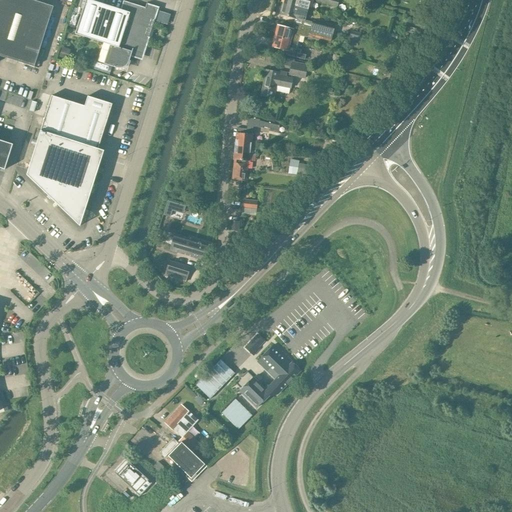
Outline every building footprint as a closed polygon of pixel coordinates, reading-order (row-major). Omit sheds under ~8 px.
[(0,0),(0,53),(6,55),(5,58),(34,67),(53,7),(32,0),(0,0)] [(146,34),(153,10),(146,8),(147,3),(145,8),(123,1),(121,10),(90,0),(85,0),(75,34),(112,46),(107,64),(104,63),(104,64),(117,68),(118,68),(120,68),(121,68),(122,68),(123,68),(124,67),(125,66),(126,66),(127,65),(128,64),(128,63),(129,62),(129,61),(132,52),(139,55),(146,34)] [(309,0),(283,0),(283,3),(307,9),(309,0)] [(304,21),(307,9),(283,3),(280,14),(304,21)] [(334,27),(313,21),(312,23),(311,28),(332,34),(334,27)] [(277,25),(275,36),(297,42),(299,36),(304,37),(305,35),(309,36),(311,28),(300,25),(299,25),(297,31),(292,29),(277,25)] [(330,41),(332,34),(311,28),(309,36),(330,41)] [(275,36),(272,47),(287,51),(285,55),(304,60),(306,56),(300,54),(301,50),(296,48),(297,42),(275,36)] [(307,67),(291,64),(289,74),(305,78),(307,67)] [(279,72),(266,70),(261,96),(274,98),(275,92),(288,95),(290,89),(292,79),(286,77),(287,72),(279,70),(279,72)] [(98,170),(104,151),(98,149),(112,104),(88,96),(84,106),(52,96),(27,175),(80,226),(98,170)] [(253,127),(259,128),(262,128),(262,127),(278,131),(279,127),(259,121),(259,119),(248,118),(246,129),(238,128),(237,132),(235,147),(251,148),(254,149),(254,142),(251,142),(253,127)] [(0,168),(5,170),(13,144),(0,140),(0,168)] [(249,162),(250,155),(255,155),(256,149),(254,149),(251,148),(235,147),(234,160),(232,179),(236,179),(235,184),(242,185),(242,180),(246,180),(248,162),(249,162)] [(308,165),(299,163),(297,172),(306,174),(308,165)] [(258,201),(244,200),(243,208),(257,209),(258,201)] [(239,222),(231,221),(230,230),(238,231),(239,222)] [(210,245),(174,234),(169,250),(205,260),(210,245)] [(191,266),(170,260),(166,274),(187,281),(191,266)] [(265,342),(257,334),(243,347),(254,357),(260,350),(259,349),(265,342)] [(240,391),(248,399),(257,407),(274,391),(277,394),(300,370),(299,369),(294,364),(292,363),(291,361),(274,345),(257,362),(275,379),(265,389),(253,377),(240,391)] [(221,359),(216,364),(231,378),(235,373),(234,372),(221,359)] [(216,364),(212,368),(227,382),(231,378),(216,364)] [(212,368),(208,372),(222,386),(227,382),(212,368)] [(208,372),(204,377),(218,391),(222,386),(208,372)] [(204,377),(200,381),(214,395),(218,391),(204,377)] [(200,381),(196,385),(210,399),(214,395),(200,381)] [(235,399),(221,413),(225,417),(239,403),(235,399)] [(239,403),(225,417),(230,421),(244,407),(239,403)] [(182,438),(179,441),(192,452),(200,443),(179,424),(190,412),(181,404),(164,422),(173,431),(174,430),(182,438)] [(244,407),(230,421),(234,426),(248,411),(244,407)] [(248,411),(234,426),(238,430),(252,416),(248,411)] [(173,439),(159,453),(165,458),(169,454),(189,474),(191,472),(200,463),(179,443),(178,444),(173,439)] [(126,459),(114,473),(139,496),(152,483),(126,459)] [(158,461),(153,467),(158,472),(163,476),(168,471),(164,467),(158,461)]
